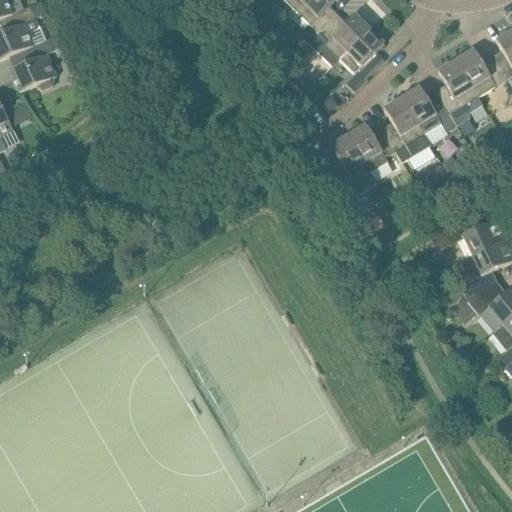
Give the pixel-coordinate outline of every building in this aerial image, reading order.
[(0,0),(0,23),(5,21),(26,12),(20,0),(0,0)] [(281,0),(296,13),(308,0),(281,0)] [(304,39),(310,45),(338,17),(330,9),(338,0),(308,0),(296,13),(310,28),(311,28),(313,31),(304,39)] [(0,63),(28,52),(27,51),(35,48),(30,35),(39,32),(40,28),(37,20),(47,16),(43,4),(26,12),(5,21),(10,32),(0,36),(0,63)] [(309,46),(332,70),(339,63),(369,32),(354,18),(347,26),(338,17),(310,45),(309,46)] [(367,81),(385,63),(376,55),(384,47),(369,32),(339,63),(354,77),(345,86),(355,96),(368,83),(367,81)] [(511,34),(496,44),(502,54),(492,60),(506,83),(511,79),(511,34)] [(27,51),(28,52),(33,63),(10,73),(20,96),(37,88),(44,94),(55,89),(55,80),(57,79),(47,57),(68,48),(63,36),(35,48),(27,51)] [(474,53),(456,64),(478,100),(496,89),(506,83),(492,60),(482,66),(474,53)] [(446,88),(436,94),(450,117),(457,129),(471,121),(471,115),(483,108),(478,100),(456,64),(438,75),(446,88)] [(420,90),(402,101),(431,148),(425,137),(441,127),(446,136),(457,129),(450,117),(436,94),(426,100),(420,90)] [(332,99),(323,104),(328,114),(338,108),(332,99)] [(392,125),(382,131),(403,165),(408,161),(415,172),(437,159),(431,148),(402,101),(384,112),(392,125)] [(0,155),(6,152),(0,140),(13,133),(12,130),(31,120),(24,105),(4,115),(0,106),(0,155)] [(366,128),(348,139),(370,175),(388,164),(386,160),(396,154),(402,165),(403,165),(382,131),(371,137),(366,128)] [(370,175),(348,139),(330,150),(336,159),(326,165),(344,196),(349,203),(377,186),(370,175)] [(495,148),(489,152),(493,159),(500,155),(495,148)] [(450,160),(441,166),(453,185),(455,184),(470,174),(465,167),(461,170),(456,169),(450,160)] [(425,187),(418,192),(426,203),(432,198),(425,187)] [(406,199),(392,208),(398,218),(412,209),(406,199)] [(464,241),(472,259),(506,243),(496,222),(472,234),(465,218),(480,208),(479,207),(426,243),(427,244),(430,241),(438,253),(464,241)] [(366,225),(357,231),(363,242),(373,236),(366,225)] [(472,259),(460,264),(469,284),(460,288),(468,304),(476,301),(498,286),(492,274),(498,272),(511,264),(511,255),(506,243),(472,259)] [(492,336),(511,319),(511,290),(488,310),(502,327),(492,336)] [(486,313),(476,301),(468,304),(458,313),(468,325),(478,316),(480,318),(486,313)] [(497,361),(504,370),(511,363),(511,319),(492,336),(507,353),(497,361)]
